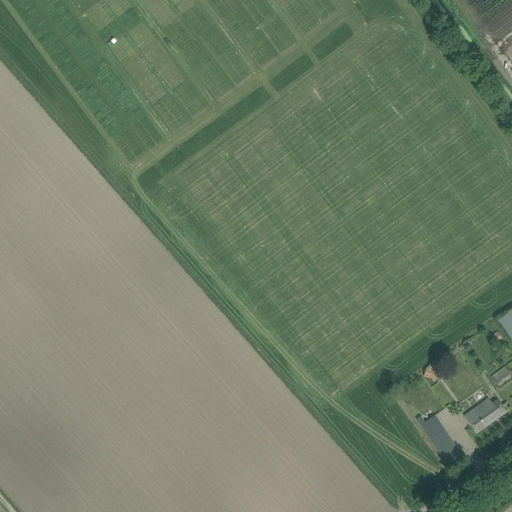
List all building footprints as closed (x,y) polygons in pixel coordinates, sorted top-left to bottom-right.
[(498,319),(507,332),(511,329),(511,318),(508,313),(498,319)] [(503,338),(499,334),(495,337),(498,342),(503,338)] [(511,377),(511,374),(506,366),(492,377),(499,387),(511,377)] [(426,368),(426,369),(424,377),(432,379),(435,370),(427,368),(426,368)] [(465,416),(471,425),(477,433),(506,412),(497,400),(492,404),(489,399),(465,416)] [(466,461),(434,416),(426,421),(420,426),(450,468),(450,467),(453,470),(466,461)]
